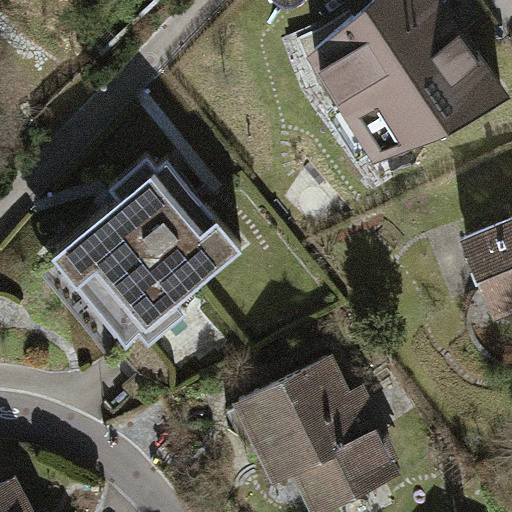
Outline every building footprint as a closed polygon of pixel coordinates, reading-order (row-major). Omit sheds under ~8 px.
[(370,157),(508,90),(443,0),(354,0),(304,47),(370,157)] [(118,192),(109,199),(182,289),(239,243),(204,199),(193,208),(145,149),(107,179),(118,192)] [(174,294),(182,289),(109,199),(53,243),(126,333),(135,325),(146,338),(184,308),(174,294)] [(511,208),(458,229),(491,315),(511,307),(511,208)] [(235,395),(224,400),(245,447),(250,439),(268,481),(295,469),(310,504),(399,465),(364,387),(351,393),(333,352),(235,395)] [(223,368),(168,393),(180,419),(224,400),(235,395),(223,368)] [(35,511),(14,470),(0,477),(0,511),(35,511)]
